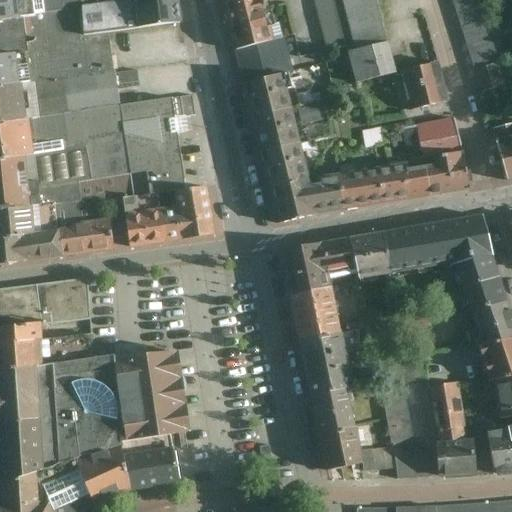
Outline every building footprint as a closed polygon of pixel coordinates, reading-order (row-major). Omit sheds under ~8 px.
[(0,0),(0,22),(101,7),(100,0),(0,0)] [(186,27),(180,0),(100,0),(101,7),(108,39),(186,27)] [(262,0),(223,0),(235,50),(273,41),(262,0)] [(355,48),(344,0),(316,0),(328,53),(355,48)] [(344,0),(355,48),(356,53),(390,45),(380,0),(344,0)] [(453,0),(477,73),(499,66),(478,0),(453,0)] [(0,55),(108,39),(101,7),(0,22),(0,55)] [(0,91),(113,74),(108,39),(0,55),(0,91)] [(273,41),(235,50),(244,86),(282,77),(273,41)] [(356,53),(350,54),(356,83),(397,75),(390,45),(356,53)] [(499,66),(477,73),(483,94),(506,87),(499,66)] [(401,75),(410,114),(448,106),(439,67),(401,75)] [(113,74),(0,91),(0,128),(119,110),(113,74)] [(282,77),(244,86),(253,122),(290,112),(282,77)] [(119,110),(0,128),(0,166),(30,163),(89,155),(179,141),(172,101),(119,110)] [(290,112),(253,122),(262,158),(299,149),(290,112)] [(428,163),(438,161),(463,157),(455,122),(405,131),(412,162),(428,163)] [(383,127),(366,131),(369,147),(387,143),(383,127)] [(511,140),(496,144),(504,181),(511,179),(511,140)] [(176,194),(186,193),(179,141),(89,155),(93,182),(80,184),(83,203),(123,198),(134,196),(131,177),(148,175),(151,198),(160,197),(176,194)] [(277,221),(347,208),(342,176),(320,180),(322,189),(310,191),(299,149),(262,158),(277,221)] [(89,155),(30,163),(0,166),(0,214),(57,207),(83,203),(80,184),(93,182),(89,155)] [(440,169),(430,170),(434,192),(470,186),(466,157),(463,157),(438,161),(440,169)] [(408,166),(380,170),(385,201),(434,192),(430,170),(409,174),(408,166)] [(385,201),(380,170),(342,176),(347,208),(385,201)] [(178,210),(163,212),(168,246),(217,239),(210,190),(186,193),(176,194),(178,210)] [(134,196),(123,198),(132,252),(168,246),(163,212),(160,197),(151,198),(135,200),(134,196)] [(0,214),(0,240),(60,233),(57,207),(0,214)] [(483,216),(385,234),(392,277),(454,265),(492,254),(483,216)] [(109,226),(61,233),(65,257),(113,250),(109,226)] [(60,233),(0,240),(0,266),(65,257),(61,233),(60,233)] [(385,234),(352,240),(359,278),(359,283),(392,277),(385,234)] [(359,278),(352,240),(283,253),(292,299),(334,291),(333,284),(359,278)] [(511,344),(511,324),(492,254),(455,265),(483,354),(511,344)] [(0,285),(0,318),(86,309),(82,276),(0,285)] [(334,291),(292,299),(301,345),(343,337),(334,291)] [(0,318),(0,338),(88,328),(86,309),(0,318)] [(88,328),(0,338),(0,356),(90,345),(88,328)] [(0,356),(0,469),(35,460),(68,449),(111,439),(165,430),(187,427),(170,334),(90,345),(0,356)] [(343,337),(301,345),(311,401),(353,393),(343,337)] [(511,344),(483,354),(492,386),(511,379),(511,344)] [(425,357),(397,361),(400,385),(428,381),(425,357)] [(511,379),(492,386),(504,423),(511,420),(511,379)] [(459,382),(429,387),(438,444),(468,439),(459,382)] [(396,456),(416,454),(405,386),(382,389),(392,446),(395,445),(395,450),(396,456)] [(353,393),(311,401),(319,444),(362,436),(353,393)] [(122,488),(177,479),(165,430),(111,439),(122,488)] [(471,444),(475,474),(496,473),(489,437),(488,430),(470,433),(471,444)] [(511,432),(489,437),(496,473),(496,474),(511,471),(511,432)] [(362,436),(319,444),(326,479),(368,471),(365,453),(362,436)] [(111,439),(68,449),(86,502),(122,488),(111,439)] [(471,444),(440,446),(441,476),(475,474),(471,444)] [(68,449),(35,460),(48,511),(65,511),(86,502),(68,449)] [(397,470),(396,456),(395,450),(365,453),(368,471),(397,470)] [(429,477),(427,454),(416,454),(396,456),(397,470),(397,479),(429,477)] [(48,511),(35,460),(0,469),(0,511),(48,511)] [(511,511),(511,501),(438,509),(438,511),(511,511)]
